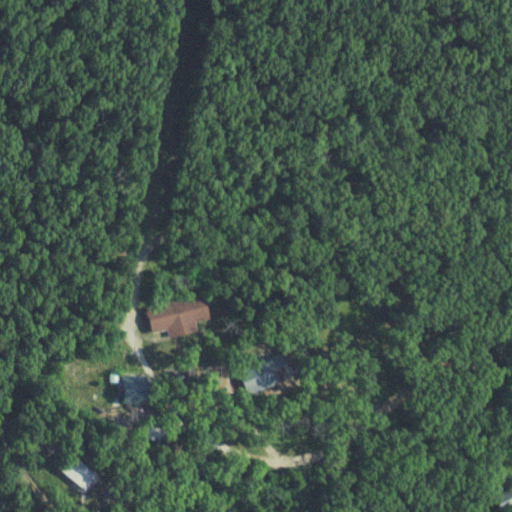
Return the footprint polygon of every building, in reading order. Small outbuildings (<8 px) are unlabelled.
[(148,310),(155,336),(171,331),(174,341),(201,334),(198,325),(213,321),(206,294),(148,310)] [(249,389),(270,378),(267,373),(285,364),(282,356),(242,376),(249,389)] [(161,443),(168,432),(153,423),(146,434),(161,443)] [(66,474),(87,491),(99,476),(78,459),(66,474)] [(502,511),(511,507),(511,505),(510,502),(500,507),(502,511)]
